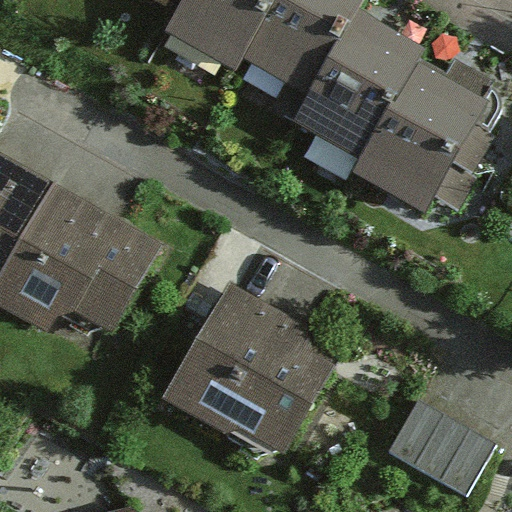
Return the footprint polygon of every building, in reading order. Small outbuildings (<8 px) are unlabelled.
[(218,66),(255,0),(163,0),(160,6),(135,46),(206,86),(218,66)] [(340,0),(255,0),(218,66),(289,106),(333,29),(347,4),(340,0)] [(353,179),(413,74),(333,29),(289,106),(273,134),(353,179)] [(438,91),(413,74),(353,179),(341,201),(435,250),(499,130),(492,94),(448,71),(438,91)] [(0,262),(43,184),(0,160),(0,262)] [(135,239),(43,184),(0,262),(0,331),(41,351),(52,332),(98,359),(137,291),(135,239)] [(307,341),(225,299),(163,417),(275,474),(317,394),(307,341)] [(463,511),(495,459),(411,409),(379,462),(462,511),(463,511)]
